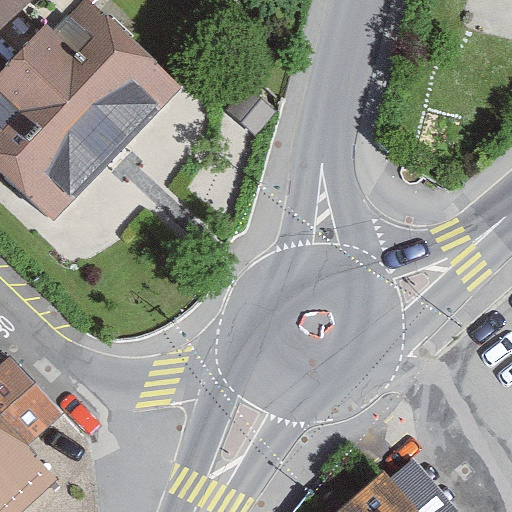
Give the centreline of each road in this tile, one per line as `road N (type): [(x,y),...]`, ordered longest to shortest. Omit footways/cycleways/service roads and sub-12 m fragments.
road 1 (residential): [(242,346),(164,382),(119,380),(80,368),(0,303)]
road 2 (secondary): [(348,276),(326,101)]
road 3 (secondary): [(326,101),(292,266)]
road 4 (secondary): [(249,364),(204,503)]
road 5 (secondary): [(204,503),(297,398)]
road 6 (secondary): [(376,346),(469,250)]
